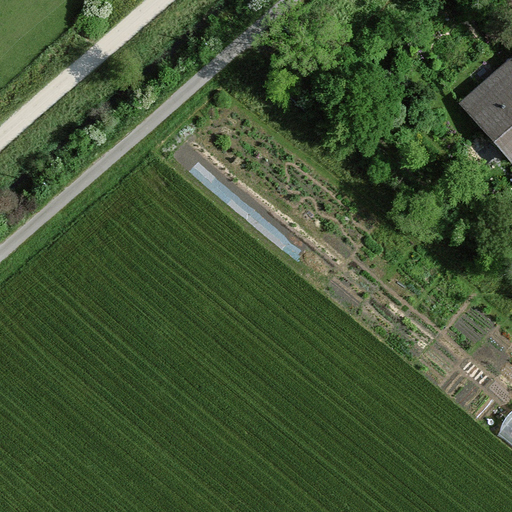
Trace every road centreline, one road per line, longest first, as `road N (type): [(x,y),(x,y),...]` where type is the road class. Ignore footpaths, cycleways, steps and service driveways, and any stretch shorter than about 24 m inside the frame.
road 1 (track): [(299,0),(0,255)]
road 2 (track): [(145,0),(0,127)]
